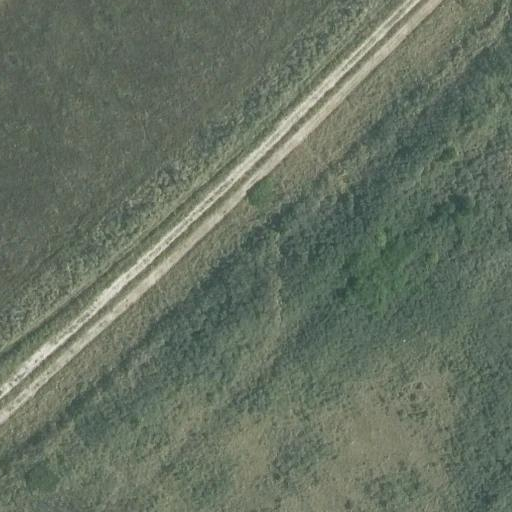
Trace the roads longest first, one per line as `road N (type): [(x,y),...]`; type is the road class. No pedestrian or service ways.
road 1 (track): [(0,394),(169,245),(416,0)]
road 2 (track): [(0,349),(89,286),(385,0)]
